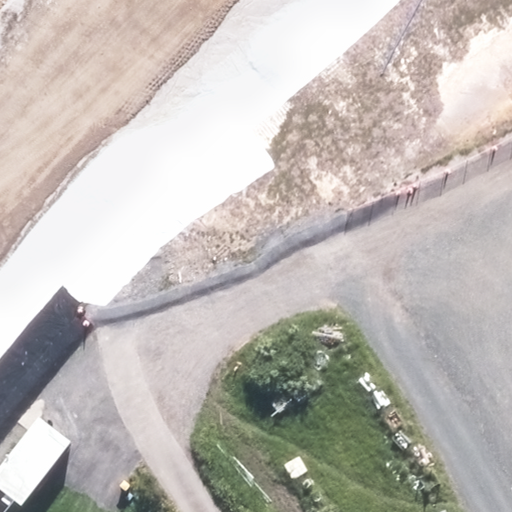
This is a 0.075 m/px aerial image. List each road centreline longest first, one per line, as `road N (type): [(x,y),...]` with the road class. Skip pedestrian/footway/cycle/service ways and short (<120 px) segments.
road 1 (track): [(189,511),(114,385),(106,268),(146,160),(284,0)]
road 2 (residential): [(205,0),(0,249)]
